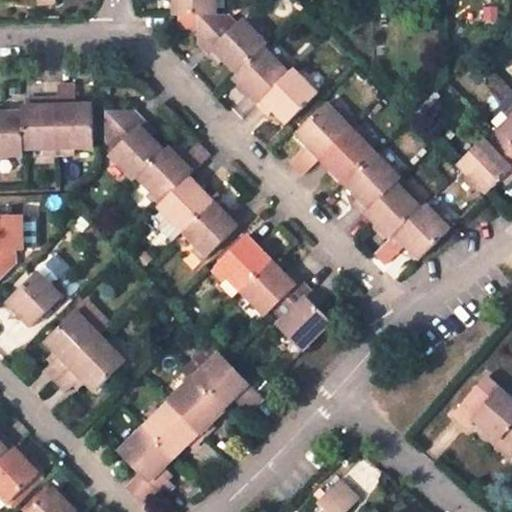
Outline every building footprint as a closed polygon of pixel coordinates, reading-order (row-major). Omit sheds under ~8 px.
[(217,0),(177,0),(178,15),(199,15),(218,14),(217,0)] [(269,44),(244,18),(238,25),(229,14),(218,14),(199,15),(199,42),(209,52),(214,47),(225,59),(238,74),(265,48),(269,44)] [(214,47),(209,52),(221,64),(225,59),(214,47)] [(234,78),(260,104),(291,73),(265,48),(238,74),(234,78)] [(320,94),(295,69),(291,73),(260,104),(271,114),(275,110),(288,125),(320,94)] [(347,112),(341,117),(328,103),(298,133),(322,158),(357,123),(347,112)] [(76,153),(76,146),(96,147),(95,104),(59,105),(60,154),(76,153)] [(25,148),(44,148),(44,154),(60,154),(59,105),(23,107),(23,112),(25,148)] [(116,150),(112,154),(136,179),(139,176),(165,151),(151,137),(141,126),(145,121),(134,110),(107,110),(106,139),(116,150)] [(25,148),(23,112),(0,112),(0,154),(25,154),(25,148)] [(511,118),(499,131),(501,133),(511,144),(511,118)] [(157,131),(145,121),(141,126),(151,137),(157,131)] [(377,153),(364,139),(369,135),(357,123),(322,158),(347,183),(377,153)] [(489,146),(483,140),(459,163),(488,191),(500,179),(511,167),(511,168),(511,144),(501,133),(489,146)] [(165,151),(139,176),(155,190),(149,194),(160,205),(194,172),(210,156),(198,144),(182,160),(170,147),(165,151)] [(402,179),(377,153),(347,183),(361,196),(356,201),(367,213),(402,179)] [(509,186),(511,182),(511,168),(511,167),(500,179),(509,186)] [(160,205),(150,214),(175,240),(185,231),(215,201),(202,188),(206,183),(194,172),(160,205)] [(423,207),(409,193),(412,190),(402,179),(367,213),(392,238),(423,207)] [(185,231),(198,244),(194,249),(205,261),(241,227),(215,201),(185,231)] [(407,244),(421,258),(452,228),(427,203),(423,207),(392,238),(403,249),(407,244)] [(0,282),(16,267),(15,249),(24,249),(23,214),(0,214),(0,282)] [(214,270),(226,281),(230,276),(243,289),(273,260),(249,235),(214,270)] [(287,274),(273,260),(243,289),(268,315),(273,310),(303,281),(292,269),(287,274)] [(67,292),(56,281),(52,285),(39,272),(9,301),(34,325),(67,292)] [(284,320),(279,325),(304,349),(333,321),(319,307),(308,296),(313,291),(303,281),(273,310),(284,320)] [(323,302),(313,291),(308,296),(319,307),(323,302)] [(88,300),(77,310),(48,340),(57,349),(63,354),(54,362),(48,368),(59,379),(102,335),(113,325),(88,300)] [(89,381),(97,390),(128,360),(102,335),(59,379),(70,390),(76,383),(83,375),(89,381)] [(172,353),(188,370),(193,364),(177,348),(172,353)] [(57,349),(48,356),(54,362),(63,354),(57,349)] [(248,402),(254,409),(265,398),(221,354),(196,378),(226,408),(235,398),(240,393),(248,402)] [(470,416),(482,426),(494,437),(491,441),(508,455),(511,449),(511,401),(481,374),(450,412),(464,423),(470,416)] [(76,383),(81,389),(89,381),(83,375),(76,383)] [(217,427),(211,421),(226,408),(196,378),(172,403),(206,437),(217,427)] [(242,407),(248,402),(240,393),(235,398),(242,407)] [(206,437),(172,403),(146,427),(176,457),(190,443),(194,449),(206,437)] [(479,430),(491,441),(494,437),(482,426),(479,430)] [(169,479),(161,471),(176,457),(146,427),(121,452),(142,473),(157,489),(164,496),(175,485),(169,479)] [(0,440),(0,463),(16,448),(5,435),(0,440)] [(0,463),(0,490),(10,501),(41,472),(16,448),(0,463)] [(161,471),(169,479),(175,474),(167,466),(161,471)] [(157,489),(142,473),(128,487),(143,503),(157,489)] [(344,511),(354,502),(332,481),(310,506),(317,511),(316,511),(344,511)] [(79,511),(80,511),(55,487),(29,511),(79,511)]
